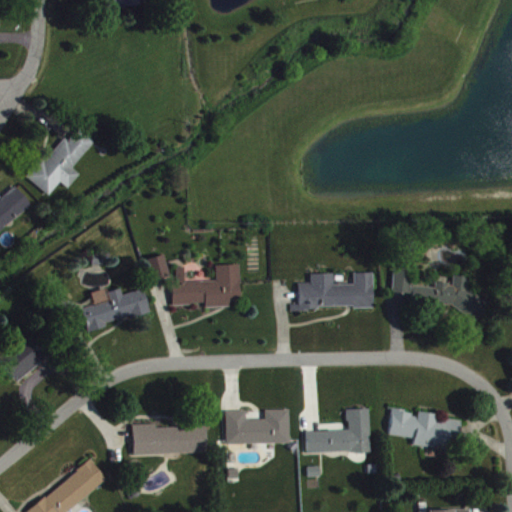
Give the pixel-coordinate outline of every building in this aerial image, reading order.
[(142,11),(141,0),(104,0),(105,12),(142,11)] [(94,145),(76,131),(46,168),(41,164),(26,182),(49,200),(60,186),(68,193),(80,179),(73,173),(94,145)] [(0,235),(31,209),(16,191),(0,203),(0,235)] [(145,265),(151,286),(171,280),(165,258),(145,265)] [(217,285),(186,286),(186,272),(174,272),(175,309),(206,308),(206,312),(231,311),(231,306),(241,305),(240,269),(217,270),(217,285)] [(412,291),(413,275),(411,273),(395,272),(393,297),(411,298),(411,303),(417,308),(445,309),(446,310),(454,310),(478,328),(492,309),(469,293),(470,281),(455,280),(454,291),(448,287),(436,286),(436,292),(412,291)] [(375,311),(374,277),(355,278),(355,289),(334,290),(334,278),(312,279),(312,287),(299,288),(300,309),(292,309),(293,314),(375,311)] [(151,317),(144,293),(123,299),(121,293),(108,297),(107,293),(93,297),(96,309),(82,313),(88,335),(151,317)] [(2,372),(20,387),(49,355),(31,339),(2,372)] [(349,435),(307,437),(307,458),(372,456),(370,413),(348,414),(349,435)] [(389,440),(415,443),(414,450),(438,453),(438,451),(459,453),(463,423),(418,417),(393,414),(389,440)] [(291,415),(266,415),(266,424),(247,424),(247,415),(227,416),(227,448),(291,448),(291,415)] [(208,458),(207,431),(156,432),(156,429),(134,429),(134,460),(208,458)] [(73,511),(109,486),(93,465),(32,511),(73,511)]
